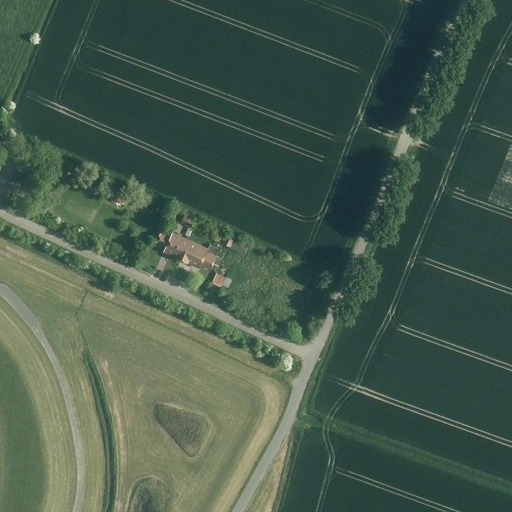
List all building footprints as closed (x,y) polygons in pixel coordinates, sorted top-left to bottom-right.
[(435,101),(430,123),(439,125),(445,103),(435,101)] [(185,214),(181,223),(191,227),(195,219),(185,214)] [(211,270),(214,263),(221,265),(223,259),(217,256),(220,249),(210,245),(209,248),(173,232),(171,235),(161,231),(155,244),(165,249),(164,251),(176,257),(175,258),(186,263),(187,262),(200,268),(201,266),(211,270)] [(226,246),(235,249),(239,240),(231,236),(226,246)] [(234,250),(245,255),(250,243),(240,238),(239,240),(235,249),(234,250)] [(217,273),(212,283),(227,289),(232,280),(217,273)]
